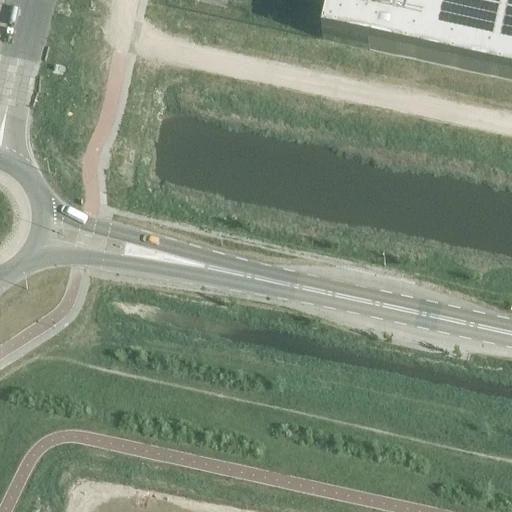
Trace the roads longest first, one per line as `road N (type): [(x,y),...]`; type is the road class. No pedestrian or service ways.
road 1 (unclassified): [(128,0),(127,24),(156,48),(511,126)]
road 2 (primary): [(511,333),(206,267)]
road 3 (primary): [(22,261),(51,253),(181,274),(206,267)]
road 4 (primary): [(206,267),(189,251),(63,217),(40,199)]
road 5 (unclassified): [(0,130),(28,0)]
